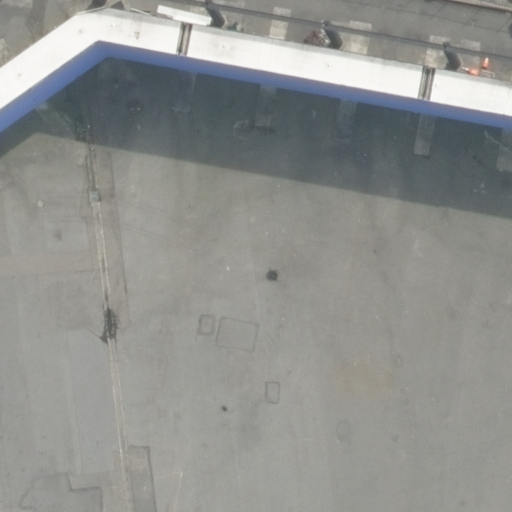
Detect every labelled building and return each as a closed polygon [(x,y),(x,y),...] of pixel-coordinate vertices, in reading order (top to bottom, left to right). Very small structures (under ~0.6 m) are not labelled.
[(0,511),(0,139),(1,139),(119,54),(511,123),(511,88),(129,18),(104,23),(0,94),(0,511)] [(511,392),(511,353),(417,339),(411,378),(511,392)] [(229,443),(256,465),(301,410),(324,429),(349,398),(299,357),(229,443)] [(108,494),(158,430),(97,383),(47,446),(108,494)] [(336,467),(296,436),(268,472),(308,503),(336,467)] [(249,511),(180,448),(141,491),(163,511),(249,511)]
